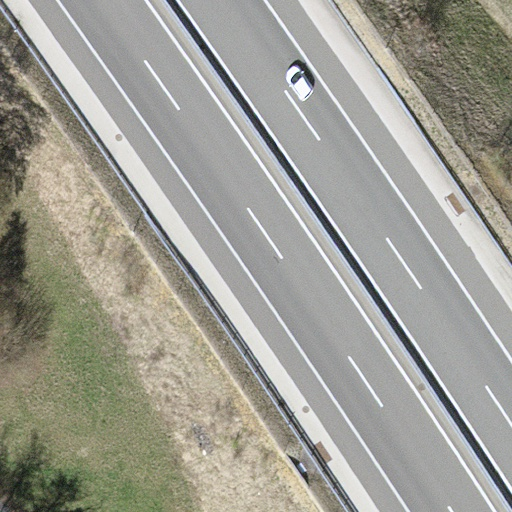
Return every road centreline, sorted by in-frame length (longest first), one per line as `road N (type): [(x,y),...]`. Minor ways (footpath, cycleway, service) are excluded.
road 1 (motorway): [(101,0),(450,511)]
road 2 (motorway): [(511,428),(219,0)]
